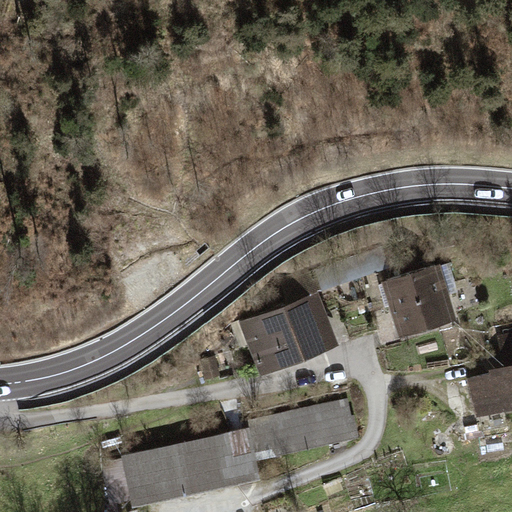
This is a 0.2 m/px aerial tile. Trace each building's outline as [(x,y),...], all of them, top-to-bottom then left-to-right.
[(385,246),(283,281),(287,303),(319,291),(391,266),(385,246)] [(440,266),(383,281),(397,338),(455,321),(440,266)] [(287,303),(242,320),(261,375),(339,344),(319,291),(287,303)] [(488,375),(467,379),(474,419),(511,409),(511,332),(499,335),(502,366),(487,369),(488,375)] [(246,420),(248,426),(254,461),(358,438),(354,414),(351,415),(348,398),(246,420)] [(248,426),(120,455),(120,459),(102,462),(109,506),(127,503),(128,507),(257,480),(254,461),(248,426)]
